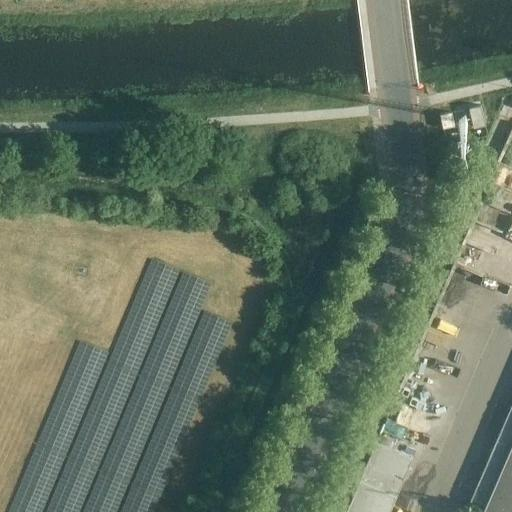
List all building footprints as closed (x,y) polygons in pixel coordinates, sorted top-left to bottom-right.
[(469,108),(473,128),(485,125),(480,106),(469,108)] [(438,114),(441,127),(451,126),(448,112),(438,114)] [(401,394),(424,402),(437,367),(413,359),(401,394)] [(451,397),(462,399),(465,383),(453,382),(451,397)] [(511,511),(511,411),(473,502),(495,511),(511,511)] [(387,511),(406,457),(365,443),(340,511),(387,511)]
